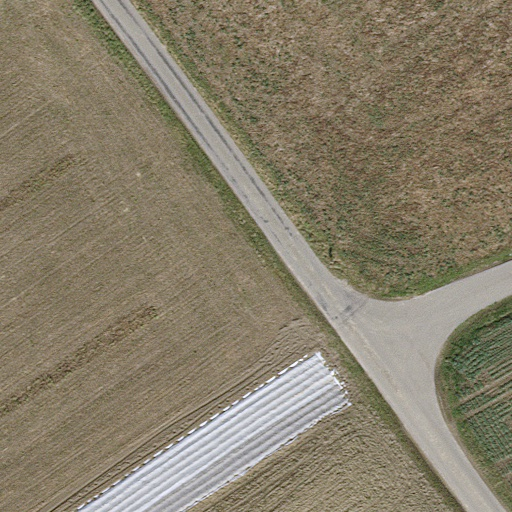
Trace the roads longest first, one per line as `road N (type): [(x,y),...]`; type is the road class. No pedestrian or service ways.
road 1 (track): [(506,511),(130,0)]
road 2 (residential): [(378,346),(511,299)]
